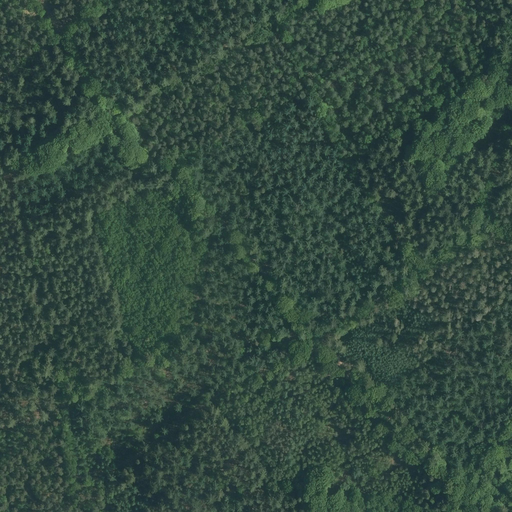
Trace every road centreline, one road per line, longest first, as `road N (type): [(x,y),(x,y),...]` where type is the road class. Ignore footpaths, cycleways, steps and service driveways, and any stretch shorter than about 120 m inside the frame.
road 1 (track): [(188,511),(238,491),(334,486),(469,511)]
road 2 (track): [(469,511),(316,331)]
road 3 (track): [(103,110),(300,0)]
